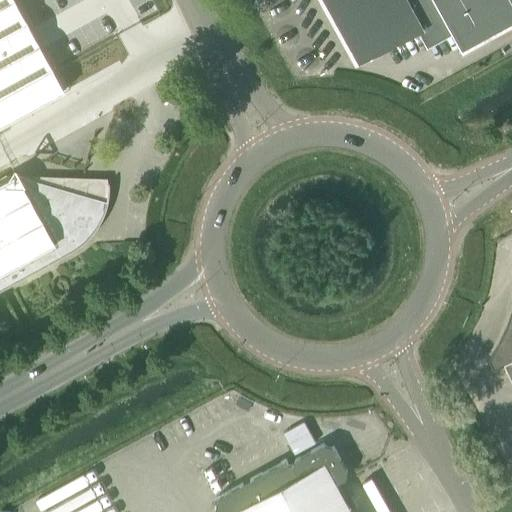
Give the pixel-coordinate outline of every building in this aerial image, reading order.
[(0,0),(0,95),(51,67),(14,0),(0,0)] [(511,0),(325,0),(359,62),(420,28),(428,44),(452,31),(462,49),(511,21),(511,0)] [(0,290),(71,251),(84,242),(95,230),(103,216),(108,201),(109,195),(109,188),(109,182),(108,182),(108,188),(107,194),(106,200),(16,174),(0,183),(0,290)] [(511,309),(507,324),(499,341),(489,358),(494,368),(503,363),(511,381),(511,309)] [(323,443),(295,459),(293,466),(298,475),(237,509),(238,511),(352,511),(336,482),(345,477),(347,471),(334,446),(323,443)] [(118,511),(104,479),(40,507),(42,511),(118,511)]
